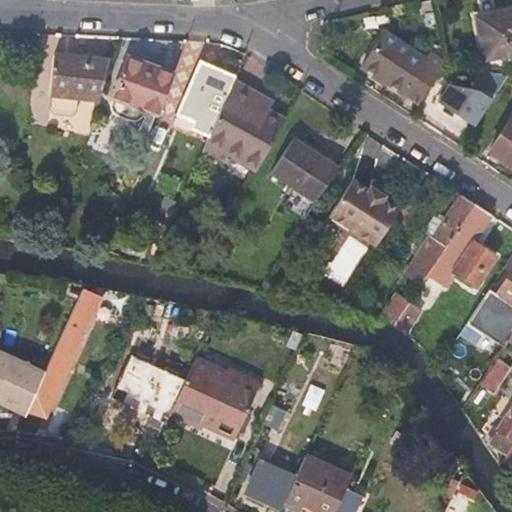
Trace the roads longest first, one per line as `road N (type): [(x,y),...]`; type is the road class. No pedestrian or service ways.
road 1 (residential): [(511,203),(238,30)]
road 2 (residential): [(238,30),(0,17)]
road 3 (residential): [(188,511),(51,468),(0,463)]
road 4 (residential): [(360,0),(238,30)]
